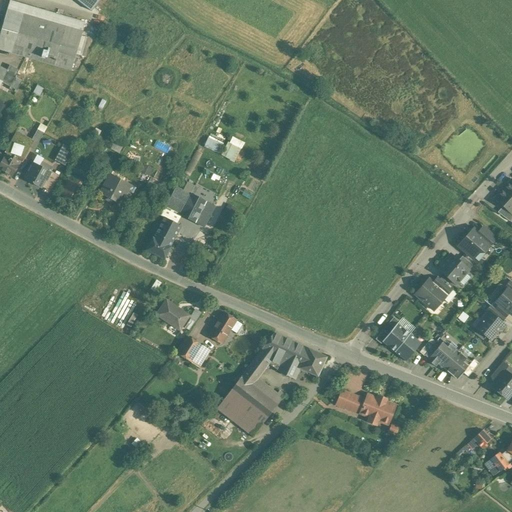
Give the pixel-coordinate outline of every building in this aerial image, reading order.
[(79,0),(95,10),(101,0),(79,0)] [(84,24),(9,2),(7,11),(0,33),(0,48),(71,69),(76,55),(81,56),(87,37),(81,36),(84,24)] [(7,70),(0,66),(0,84),(1,83),(10,87),(9,89),(16,93),(22,81),(15,78),(19,70),(9,65),(7,70)] [(37,130),(28,146),(35,149),(44,133),(37,130)] [(234,136),(224,156),(235,161),(245,142),(234,136)] [(218,151),(221,141),(208,137),(205,146),(218,151)] [(0,163),(0,169),(12,177),(28,149),(13,140),(5,155),(0,163)] [(65,165),(74,149),(64,143),(55,159),(65,165)] [(85,159),(81,156),(75,167),(89,174),(96,160),(87,155),(85,159)] [(34,163),(25,180),(41,188),(46,176),(49,178),(51,173),(34,163)] [(75,167),(60,194),(73,202),(89,174),(75,167)] [(110,174),(100,194),(120,204),(127,191),(132,193),(135,187),(110,174)] [(511,179),(503,189),(511,196),(511,179)] [(194,186),(194,187),(210,196),(206,203),(213,206),(222,190),(214,186),(212,189),(197,181),(194,186)] [(193,187),(194,187),(194,186),(187,182),(182,190),(190,194),(193,187)] [(176,187),(165,206),(196,222),(198,219),(206,203),(190,194),(182,190),(176,187)] [(190,194),(206,203),(210,196),(194,187),(193,187),(190,194)] [(511,212),(511,196),(503,189),(495,199),(503,206),(511,214),(511,213),(511,212)] [(213,206),(206,203),(198,219),(204,222),(213,206)] [(236,208),(228,204),(222,215),(230,220),(236,208)] [(511,214),(503,206),(497,212),(509,221),(511,218),(511,213),(511,214)] [(182,226),(164,217),(146,251),(164,260),(182,226)] [(496,239),(483,227),(477,233),(489,243),(488,243),(490,245),(496,239)] [(475,232),(470,232),(458,245),(473,258),(480,250),(485,250),(485,247),(488,243),(489,243),(477,233),(475,232)] [(458,261),(450,254),(437,269),(455,285),(468,270),(458,261)] [(472,265),(462,256),(458,261),(468,270),(472,265)] [(452,290),(438,278),(437,278),(433,283),(447,295),(451,290),(452,290)] [(429,279),(428,280),(416,294),(415,294),(415,295),(431,309),(441,297),(443,300),(444,299),(443,299),(446,296),(447,295),(433,283),(429,279)] [(511,293),(505,288),(495,300),(500,304),(509,312),(511,314),(511,293)] [(180,310),(166,301),(167,300),(166,300),(156,315),(167,322),(168,321),(180,329),(179,330),(179,331),(189,316),(180,310)] [(509,312),(500,304),(495,310),(504,317),(505,317),(509,312)] [(504,317),(495,310),(491,306),(487,311),(488,313),(489,312),(501,322),(505,318),(505,317),(504,317)] [(237,320),(223,312),(208,336),(222,344),(237,320)] [(464,322),(468,316),(463,312),(459,318),(464,322)] [(501,322),(489,312),(488,313),(476,328),(491,340),(499,329),(501,331),(505,326),(501,322)] [(399,322),(393,317),(388,324),(393,328),(388,335),(382,342),(394,352),(395,353),(410,334),(409,334),(397,324),(399,322)] [(195,321),(190,318),(184,327),(189,330),(195,321)] [(383,330),(375,339),(381,344),(382,342),(388,335),(383,330)] [(273,334),(241,376),(223,400),(241,414),(246,407),(265,421),(284,395),(279,391),(277,394),(257,379),(271,360),(280,365),(278,371),(295,379),(300,368),(308,350),(273,334)] [(421,343),(410,334),(395,353),(406,361),(421,343)] [(186,336),(175,353),(191,363),(202,346),(186,336)] [(425,355),(436,342),(431,338),(419,353),(424,356),(425,355)] [(430,357),(440,345),(436,341),(436,342),(425,355),(429,359),(431,358),(430,357)] [(438,364),(444,369),(458,351),(455,349),(457,347),(451,342),(447,347),(442,343),(440,345),(430,357),(431,358),(433,360),(431,363),(435,367),(438,364)] [(209,350),(202,346),(191,363),(198,367),(209,350)] [(326,357),(308,349),(308,350),(300,368),(317,376),(326,357)] [(471,362),(458,351),(444,369),(454,377),(454,376),(458,379),(463,373),(469,366),(469,365),(471,362)] [(471,362),(469,365),(469,366),(463,373),(468,377),(479,363),(474,359),(471,362)] [(503,362),(491,376),(497,381),(505,371),(506,371),(509,367),(503,362)] [(511,376),(506,371),(505,371),(497,381),(492,387),(506,399),(511,392),(511,376)] [(360,398),(342,391),(336,404),(355,412),(356,409),(360,399),(360,398)] [(394,406),(367,395),(367,396),(365,401),(360,399),(356,409),(361,411),(360,412),(360,413),(370,417),(368,420),(377,423),(378,420),(388,424),(395,407),(395,406),(394,406)] [(246,407),(241,414),(223,400),(216,409),(252,437),(265,421),(246,407)] [(398,428),(391,425),(388,432),(395,435),(398,428)] [(483,430),(473,439),(481,448),(491,439),(483,430)] [(511,454),(506,450),(500,454),(499,452),(490,459),(496,466),(499,471),(500,471),(503,469),(511,462),(511,454)] [(489,471),(496,466),(490,459),(483,464),(489,471)] [(511,462),(503,469),(505,471),(508,469),(511,466),(511,462)] [(496,466),(489,471),(493,476),(499,471),(496,466)]
